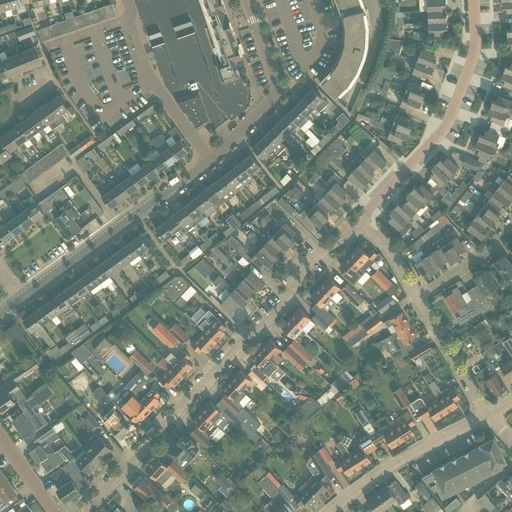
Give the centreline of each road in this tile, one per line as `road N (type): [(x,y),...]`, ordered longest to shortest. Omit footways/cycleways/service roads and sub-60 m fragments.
road 1 (residential): [(19,299),(172,190),(278,93),(249,0)]
road 2 (residential): [(87,511),(291,296),(305,268),(364,231)]
road 3 (residential): [(364,231),(373,202),(449,119),(474,45),(472,0)]
road 4 (residential): [(331,511),(397,463),(488,414)]
road 5 (residential): [(488,414),(414,297)]
road 6 (residential): [(511,223),(494,246),(414,297)]
